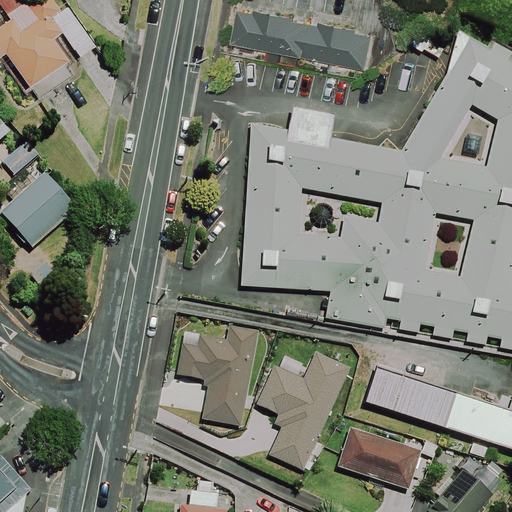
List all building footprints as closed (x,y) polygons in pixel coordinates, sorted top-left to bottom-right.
[(74,74),(51,40),(59,34),(77,60),(94,48),(66,7),(59,12),(51,0),(29,0),(26,2),(24,0),(0,0),(0,6),(10,20),(0,27),(0,57),(5,54),(36,100),(74,74)] [(295,18),(243,9),(237,47),(372,70),(378,35),(295,21),(295,18)] [(511,61),(472,39),(405,151),(348,141),(328,137),(307,134),(292,131),(254,124),(244,288),(322,292),(332,293),(329,318),(461,341),(511,350),(511,61)] [(0,147),(11,137),(0,124),(0,147)] [(16,179),(40,158),(27,143),(2,164),(16,179)] [(77,211),(47,177),(3,216),(33,250),(77,211)] [(60,277),(51,264),(33,278),(43,291),(60,277)] [(262,335),(231,328),(227,347),(186,339),(178,377),(211,384),(203,421),(242,429),(262,335)] [(349,370),(316,356),(307,376),(278,363),(258,407),(280,417),(275,428),(283,431),(271,458),(304,472),(349,370)] [(497,411),(377,372),(367,405),(511,452),(511,398),(502,395),(497,411)] [(419,454),(352,433),(340,470),(407,492),(419,454)] [(1,511),(23,492),(0,466),(0,511),(1,511)] [(478,511),(491,495),(462,474),(432,511),(478,511)] [(190,508),(181,507),(180,511),(226,511),(227,510),(219,510),(220,496),(191,493),(190,508)]
